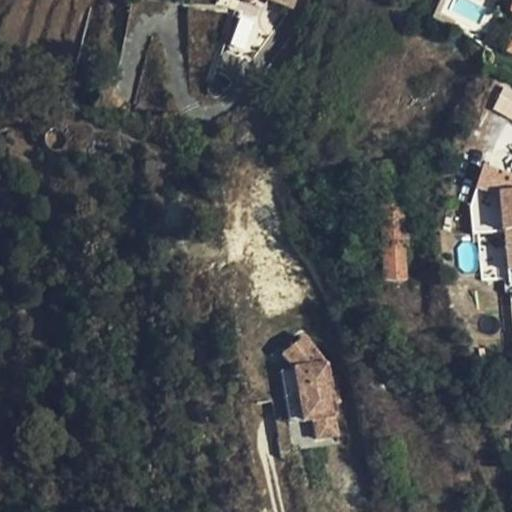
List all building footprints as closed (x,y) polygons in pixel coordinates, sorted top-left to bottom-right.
[(289,11),(292,0),(243,0),(245,3),(249,5),(252,6),(257,5),(260,2),(289,11)] [(511,117),(511,90),(501,88),(494,112),(511,117)] [(511,193),(507,194),(509,179),(476,172),(468,215),(471,240),(504,236),(507,274),(511,273),(511,193)] [(404,232),(403,203),(379,204),(384,282),(405,281),(404,232)] [(404,232),(405,281),(425,281),(424,231),(404,232)] [(313,445),(336,443),(333,410),(332,386),(331,371),(313,342),(288,356),(298,373),(301,426),(312,425),(313,445)] [(298,373),(283,373),(286,427),(301,426),(298,373)] [(339,385),(332,386),(333,410),(341,410),(339,385)]
